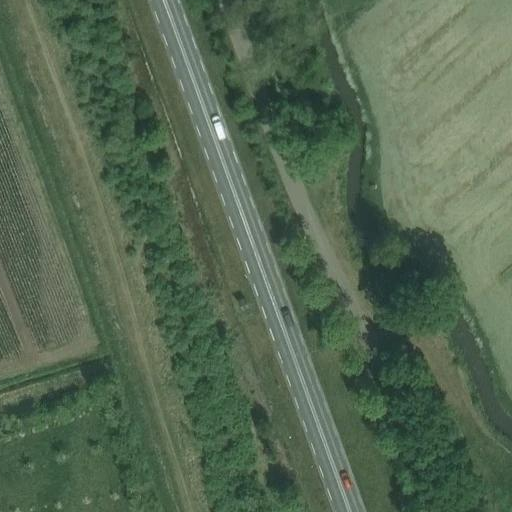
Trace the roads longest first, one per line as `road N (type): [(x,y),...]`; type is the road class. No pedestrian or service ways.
road 1 (unclassified): [(443,511),(344,292),(228,0)]
road 2 (primary): [(344,511),(162,0)]
